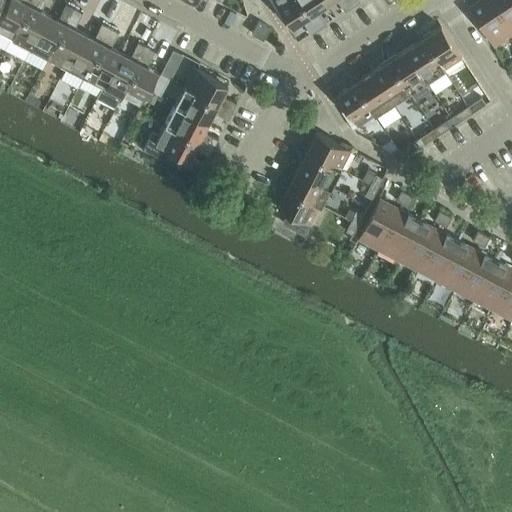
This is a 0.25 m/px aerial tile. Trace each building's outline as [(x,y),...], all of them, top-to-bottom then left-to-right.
[(7,0),(0,14),(0,30),(13,37),(32,0),(7,0)] [(32,0),(13,37),(31,46),(48,13),(39,8),(42,0),(32,0)] [(318,28),(299,0),(274,0),(291,26),(301,19),(310,33),(318,28)] [(324,0),(299,0),(318,28),(326,23),(317,9),(326,3),(324,0)] [(348,0),(324,0),(326,3),(330,0),(337,0),(344,11),(352,6),(348,0)] [(511,32),(511,31),(491,0),(478,0),(468,6),(493,45),(511,32)] [(511,0),(491,0),(511,31),(511,0)] [(48,13),(31,46),(49,56),(74,8),(66,3),(58,18),(48,13)] [(74,8),(49,56),(67,65),(84,32),(75,27),(83,12),(74,8)] [(259,21),(252,33),(263,40),(270,27),(259,21)] [(84,32),(67,65),(85,75),(110,27),(102,22),(94,37),(84,32)] [(441,25),(423,37),(443,68),(461,56),(441,25)] [(110,27),(85,75),(103,84),(120,51),(111,46),(119,31),(110,27)] [(423,37),(406,48),(426,79),(443,68),(423,37)] [(115,107),(122,94),(121,94),(146,46),(138,41),(130,56),(120,51),(103,84),(96,97),(115,107)] [(121,94),(122,94),(140,104),(157,71),(147,65),(155,50),(146,46),(121,94)] [(406,48),(389,59),(409,91),(426,79),(406,48)] [(389,59),(371,70),(392,102),(409,91),(389,59)] [(164,64),(160,73),(170,78),(175,69),(164,64)] [(194,66),(184,85),(232,111),(236,102),(222,94),(227,84),(194,66)] [(371,70),(354,82),(375,113),(392,102),(371,70)] [(155,82),(150,91),(158,95),(160,96),(165,87),(155,82)] [(375,113),(354,82),(336,93),(357,125),(375,113)] [(184,85),(174,103),(208,121),(213,111),(228,119),(232,111),(184,85)] [(150,91),(146,99),(153,103),(158,95),(150,91)] [(481,96),(467,105),(472,112),(486,103),(481,96)] [(174,103),(165,121),(213,147),(217,138),(203,130),(208,121),(174,103)] [(472,112),(467,105),(454,114),(458,121),(472,112)] [(447,119),(433,128),(438,134),(451,125),(447,119)] [(213,147),(165,121),(155,139),(149,136),(143,147),(164,159),(170,148),(188,158),(193,147),(208,155),(213,147)] [(438,134),(433,128),(420,137),(424,143),(438,134)] [(316,131),(306,150),(340,168),(350,149),(316,131)] [(413,141),(399,150),(403,157),(417,148),(413,141)] [(403,157),(399,150),(397,147),(390,151),(397,161),(403,157)] [(306,150),(297,168),(330,186),(340,168),(306,150)] [(297,168),(287,186),(321,204),(330,186),(297,168)] [(376,173),(370,184),(377,188),(383,177),(376,173)] [(377,188),(370,184),(365,194),(372,198),(377,188)] [(321,204),(287,186),(277,205),(288,211),(283,222),(304,233),(310,222),(311,223),(321,204)] [(396,199),(402,203),(407,193),(401,189),(396,199)] [(407,193),(402,203),(408,206),(413,196),(407,193)] [(357,238),(378,248),(399,208),(379,198),(357,238)] [(399,208),(378,248),(397,258),(418,218),(399,208)] [(356,209),(351,220),(358,224),(364,213),(356,209)] [(434,220),(440,223),(445,213),(439,210),(434,220)] [(445,213),(440,223),(446,226),(451,216),(445,213)] [(418,218),(397,258),(416,269),(437,228),(418,218)] [(358,224),(351,220),(345,230),(353,234),(358,224)] [(437,228),(416,269),(435,279),(456,238),(437,228)] [(472,240),(478,243),(483,233),(477,230),(472,240)] [(483,233),(478,243),(484,246),(490,236),(483,233)] [(456,238),(435,279),(454,289),(475,248),(456,238)] [(475,248),(454,289),(473,299),(495,258),(475,248)] [(511,267),(495,258),(473,299),(493,309),(511,272),(511,267)] [(511,272),(493,309),(511,318),(511,272)]
